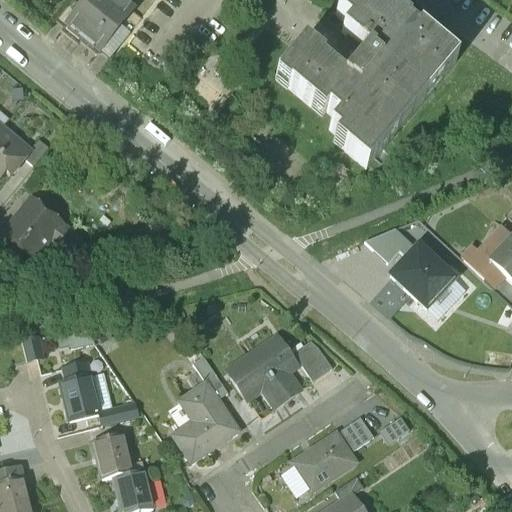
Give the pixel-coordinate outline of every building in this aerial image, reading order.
[(67,26),(87,0),(72,0),(58,18),(66,25),(67,26)] [(131,14),(114,0),(87,0),(67,26),(66,25),(60,32),(77,46),(83,39),(100,52),(131,14)] [(387,10),(375,0),(351,0),(336,17),(348,28),(342,35),(367,56),(343,85),(320,65),(322,63),(303,48),(279,76),(291,86),(288,90),(311,109),(315,104),(337,122),(329,132),(347,147),(342,152),(364,171),(386,146),(381,141),(388,132),(393,137),(423,102),(417,98),(425,89),(430,93),(431,92),(426,87),(434,78),(439,83),(455,64),(418,33),(412,41),(402,33),(408,26),(388,9),(387,10)] [(140,22),(131,14),(100,52),(109,60),(140,22)] [(259,155),(298,174),(307,155),(268,136),(259,155)] [(10,147),(0,138),(0,181),(4,176),(8,179),(22,162),(28,155),(14,143),(10,147)] [(28,155),(22,162),(32,170),(48,152),(37,144),(28,155)] [(77,243),(29,204),(0,239),(0,240),(31,266),(48,244),(65,258),(77,243)] [(364,246),(387,268),(399,256),(406,262),(414,253),(395,234),(364,246)] [(511,243),(511,242),(487,267),(494,273),(511,290),(511,243)] [(406,262),(389,280),(425,313),(453,284),(417,250),(414,253),(406,262)] [(483,284),(494,273),(487,267),(473,254),(462,265),(483,284)] [(39,342),(21,345),(25,365),(43,361),(39,342)] [(276,342),(226,376),(246,404),(267,390),(280,408),(298,395),(286,377),(296,371),(276,342)] [(310,346),(292,358),(312,386),(330,373),(317,354),(310,346)] [(205,388),(216,405),(227,397),(202,361),(192,368),(205,388)] [(66,385),(89,379),(86,368),(63,373),(66,385)] [(66,385),(59,387),(69,426),(98,418),(89,379),(66,385)] [(216,405),(205,388),(180,405),(180,406),(185,403),(197,423),(172,440),(190,466),(236,435),(216,405)] [(126,412),(98,418),(101,430),(129,424),(126,412)] [(391,447),(413,434),(404,419),(382,432),(391,447)] [(360,422),(340,435),(353,454),(373,441),(360,422)] [(121,438),(92,446),(99,473),(128,465),(121,438)] [(335,438),(291,468),(310,497),(354,467),(335,438)] [(128,465),(99,473),(101,484),(113,481),(131,477),(128,465)] [(0,487),(21,482),(19,470),(0,474),(0,487)] [(131,477),(113,481),(116,494),(145,486),(142,475),(131,477)] [(21,482),(0,487),(0,511),(16,511),(28,509),(21,482)] [(355,482),(335,496),(341,506),(350,499),(362,492),(355,482)] [(151,511),(145,486),(116,494),(120,511),(151,511)] [(341,506),(331,511),(358,511),(350,499),(341,506)]
